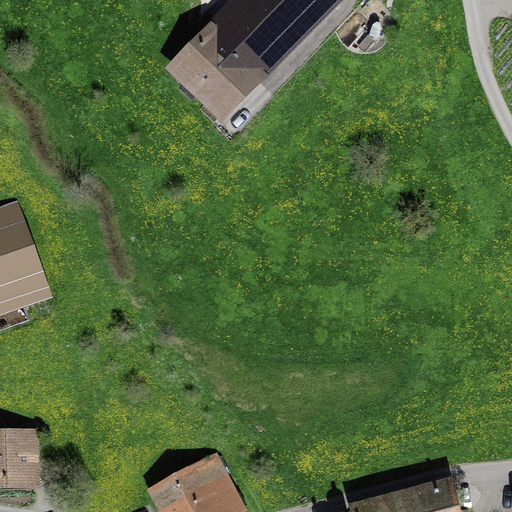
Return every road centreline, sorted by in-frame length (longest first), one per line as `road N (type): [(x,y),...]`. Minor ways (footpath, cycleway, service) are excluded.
road 1 (unclassified): [(336,511),(511,472)]
road 2 (unclassified): [(470,0),(485,75),(511,133)]
